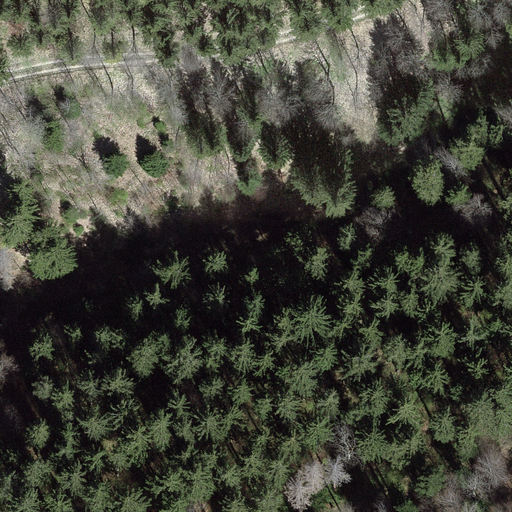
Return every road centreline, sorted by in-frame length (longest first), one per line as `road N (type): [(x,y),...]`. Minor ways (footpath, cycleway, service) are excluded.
road 1 (track): [(0,76),(212,50),(385,0)]
road 2 (track): [(348,511),(511,452)]
